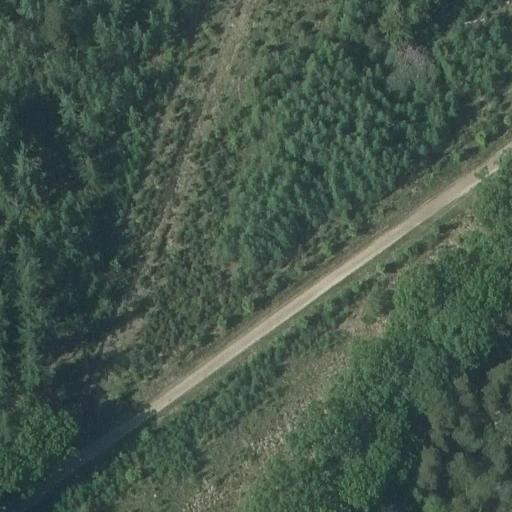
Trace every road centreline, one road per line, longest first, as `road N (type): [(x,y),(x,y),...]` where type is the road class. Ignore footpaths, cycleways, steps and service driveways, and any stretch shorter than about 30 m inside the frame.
road 1 (track): [(511,147),(0,511)]
road 2 (track): [(247,0),(75,460)]
road 3 (track): [(511,234),(344,511)]
